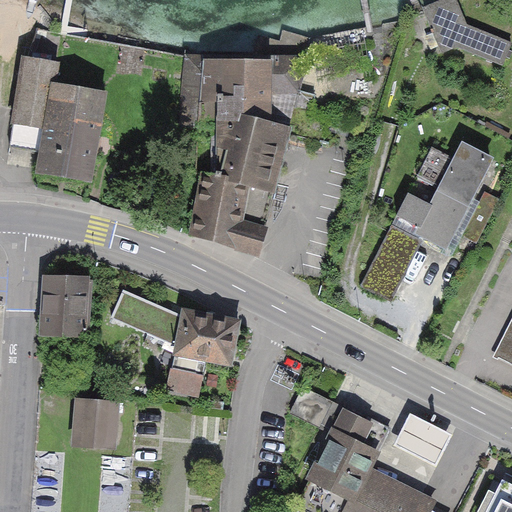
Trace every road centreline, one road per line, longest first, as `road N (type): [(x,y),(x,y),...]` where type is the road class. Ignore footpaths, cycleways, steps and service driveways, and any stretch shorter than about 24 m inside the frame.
road 1 (residential): [(29,218),(14,511)]
road 2 (primary): [(29,218),(144,245),(282,312)]
road 3 (primary): [(282,312),(511,429)]
road 4 (residential): [(282,312),(247,397),(236,511)]
